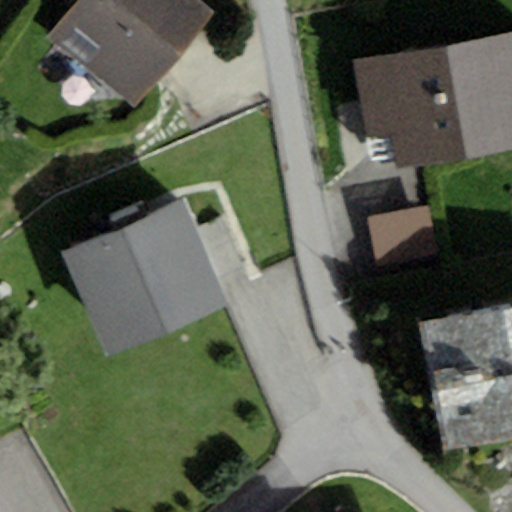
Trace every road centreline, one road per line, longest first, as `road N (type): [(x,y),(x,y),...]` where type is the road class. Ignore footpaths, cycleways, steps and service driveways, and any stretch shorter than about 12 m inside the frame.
road 1 (residential): [(266,0),(330,317),(368,426)]
road 2 (residential): [(250,511),(368,426)]
road 3 (residential): [(368,426),(452,511)]
